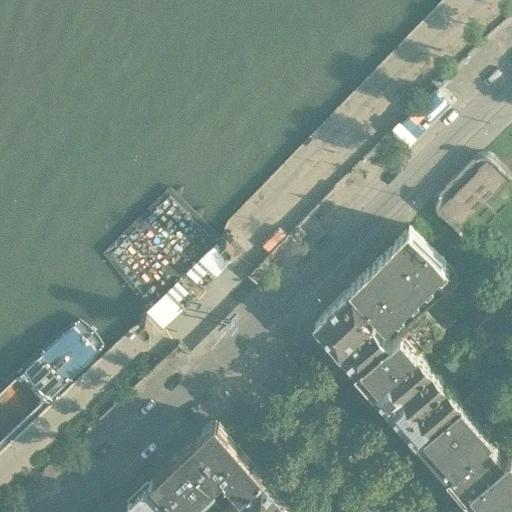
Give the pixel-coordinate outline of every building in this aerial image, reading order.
[(409,224),(381,253),(417,291),(431,277),(445,291),(462,277),(427,242),(409,224)] [(228,233),(227,231),(220,237),(235,255),(236,255),(237,256),(238,256),(238,255),(238,254),(238,253),(237,252),(238,251),(239,250),(240,248),(240,246),(240,244),(240,243),(240,242),(239,240),(239,239),(237,238),(237,237),(236,238),(230,231),(228,233)] [(381,253),(352,282),(380,313),(384,317),(387,320),(417,291),(381,253)] [(390,339),(358,366),(376,387),(419,348),(465,308),(479,294),(462,277),(445,291),(402,328),(402,329),(390,339)] [(319,322),(341,347),(380,313),(352,282),(319,314),(319,322)] [(495,338),(509,324),(493,309),(480,323),(495,338)] [(145,327),(144,327),(145,329),(147,330),(148,331),(150,332),(152,332),(155,332),(157,331),(158,330),(159,329),(160,330),(160,331),(162,331),(163,331),(163,330),(163,329),(162,328),(146,310),(139,316),(142,319),(140,321),(143,324),(145,327)] [(380,313),(341,347),(358,366),(390,339),(376,324),(384,317),(380,313)] [(419,348),(376,387),(390,403),(434,364),(419,348)] [(434,364),(390,403),(404,418),(448,380),(434,364)] [(462,397),(419,435),(451,471),(494,433),(493,432),(477,413),(502,391),(488,374),(462,397)] [(448,380),(404,418),(419,435),(462,397),(448,380)] [(264,472),(220,422),(216,417),(212,421),(193,439),(224,471),(223,472),(242,491),(264,472)] [(494,433),(451,471),(467,490),(511,450),(511,443),(499,428),(493,432),(494,433)] [(205,489),(223,472),(224,471),(193,439),(154,475),(186,509),(205,490),(205,489)] [(511,511),(511,450),(467,490),(486,511),(511,511)] [(257,511),(281,491),(264,472),(242,491),(219,511),(257,511)] [(182,511),(151,478),(130,498),(143,511),(182,511)] [(290,511),(295,508),(281,491),(257,511),(290,511)] [(120,509),(116,511),(143,511),(130,498),(119,508),(120,509)]
